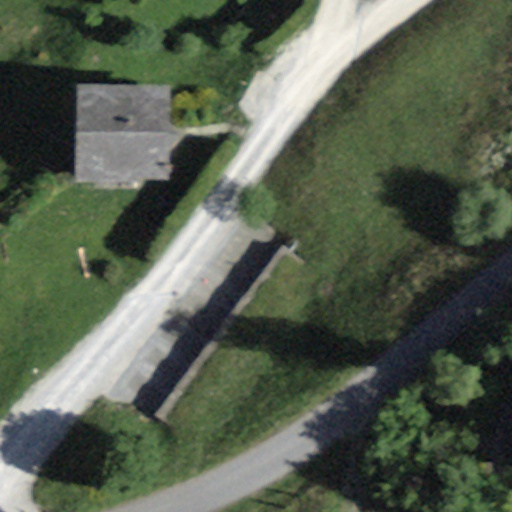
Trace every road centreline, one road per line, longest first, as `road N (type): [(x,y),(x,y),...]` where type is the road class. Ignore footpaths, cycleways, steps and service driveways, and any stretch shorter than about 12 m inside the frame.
road 1 (residential): [(0,493),(327,50)]
road 2 (residential): [(511,270),(335,417),(238,477),(157,511)]
